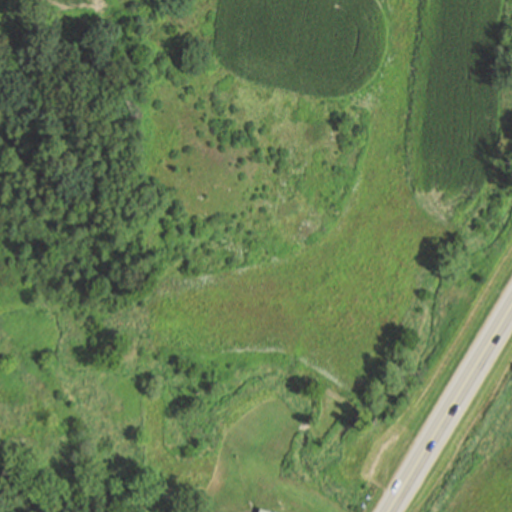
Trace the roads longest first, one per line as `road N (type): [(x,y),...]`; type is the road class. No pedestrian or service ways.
road 1 (primary): [(511,306),(388,511)]
road 2 (track): [(351,0),(426,28),(452,26),(467,0)]
